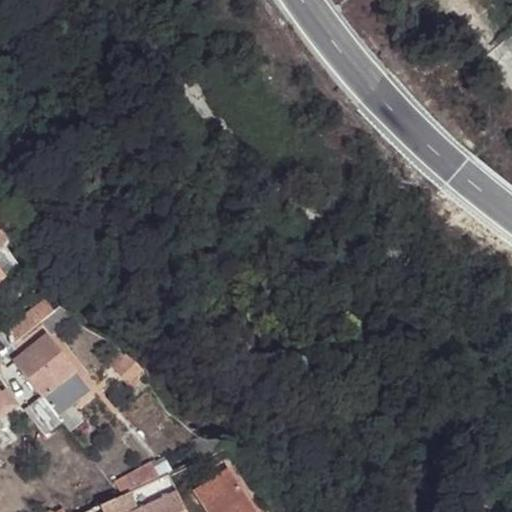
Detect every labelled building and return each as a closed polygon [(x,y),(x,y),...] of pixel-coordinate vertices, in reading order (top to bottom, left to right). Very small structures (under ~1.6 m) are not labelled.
[(52,313),(51,311),(48,307),(45,301),(16,324),(20,329),(26,324),(30,329),(40,322),(52,313)] [(64,312),(56,308),(51,311),(52,313),(40,322),(51,336),(72,320),(64,312)] [(20,329),(16,324),(1,336),(9,345),(10,345),(30,329),(26,324),(20,329)] [(20,356),(18,358),(13,362),(41,397),(72,373),(43,338),(20,356)] [(140,370),(125,356),(114,368),(127,382),(140,370)] [(86,392),(72,373),(41,397),(56,416),(86,392)] [(0,398),(2,401),(0,402),(0,416),(13,407),(0,389),(0,398)] [(45,434),(60,422),(56,416),(41,397),(25,410),(33,419),(45,434)] [(206,455),(212,453),(208,446),(203,449),(206,455)] [(133,490),(159,477),(150,461),(125,475),(133,490)] [(207,511),(256,511),(230,469),(195,491),(207,511)] [(187,511),(185,506),(173,482),(119,507),(115,498),(100,505),(103,511),(187,511)]
